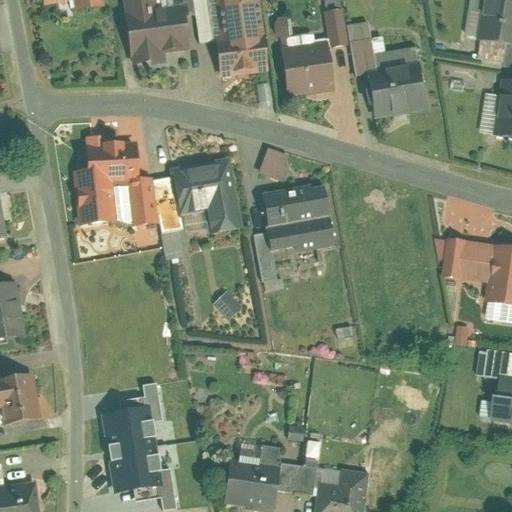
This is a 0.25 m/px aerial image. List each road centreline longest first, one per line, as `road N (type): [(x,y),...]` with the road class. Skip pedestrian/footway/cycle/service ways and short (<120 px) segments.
road 1 (residential): [(511,203),(153,108),(35,112)]
road 2 (residential): [(35,112),(73,381),(73,511)]
